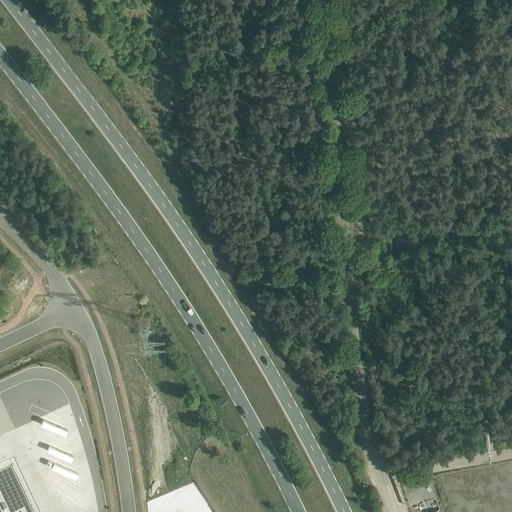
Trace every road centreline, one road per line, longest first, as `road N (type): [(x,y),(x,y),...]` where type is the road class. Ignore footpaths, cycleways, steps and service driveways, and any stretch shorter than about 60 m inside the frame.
road 1 (primary): [(341,511),(237,326),(16,0)]
road 2 (primary): [(0,56),(183,310),(293,511)]
road 3 (unclassified): [(388,511),(350,307),(319,0)]
road 4 (unclassified): [(128,511),(114,420),(77,307)]
road 5 (track): [(511,220),(364,252)]
